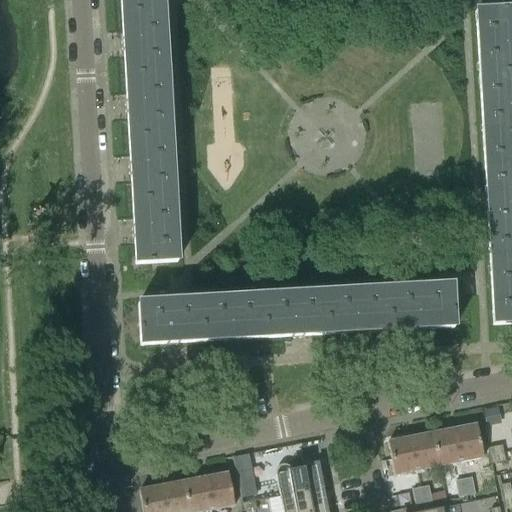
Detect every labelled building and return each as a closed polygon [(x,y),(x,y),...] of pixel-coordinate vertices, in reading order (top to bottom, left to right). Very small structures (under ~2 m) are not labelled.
[(120,0),(121,15),(162,13),(161,0),(120,0)] [(511,11),(475,13),(478,76),(511,74),(511,11)] [(166,75),(162,13),(121,15),(124,78),(166,75)] [(511,136),(511,74),(478,76),(482,138),(511,136)] [(169,137),(166,75),(124,78),(128,140),(169,137)] [(511,198),(511,136),(482,138),(485,200),(511,198)] [(173,200),(169,137),(128,140),(131,202),(173,200)] [(511,261),(511,198),(485,200),(489,263),(511,261)] [(176,263),(173,200),(131,202),(135,265),(176,263)] [(511,324),(511,261),(489,263),(492,325),(511,324)] [(387,291),(390,332),(453,328),(450,287),(387,291)] [(387,291),(325,294),(328,335),(390,332),(387,291)] [(263,298),(265,339),(328,335),(325,294),(263,298)] [(263,298),(201,301),(203,342),(265,339),(263,298)] [(140,346),(178,344),(203,342),(201,301),(138,305),(140,346)] [(486,426),(497,424),(495,411),(484,413),(486,426)] [(476,426),(453,430),(459,463),(482,459),(476,426)] [(431,435),(438,468),(459,463),(453,430),(431,435)] [(431,435),(409,439),(416,472),(438,468),(431,435)] [(393,476),(416,472),(409,439),(387,443),(393,476)] [(488,449),(490,457),(503,454),(501,446),(488,449)] [(505,462),(503,454),(490,457),(492,465),(505,462)] [(232,458),(235,476),(248,474),(245,456),(232,458)] [(275,473),(275,474),(275,475),(275,476),(280,498),(319,490),(315,468),(303,470),(292,472),(291,471),(291,470),(290,469),(289,468),(288,467),(287,466),(286,466),(285,466),(284,466),(283,466),(282,466),(281,466),(280,466),(280,467),(279,467),(278,467),(278,468),(277,468),(277,469),(276,469),(276,470),(276,471),(275,471),(275,472),(275,473)] [(227,474),(204,479),(210,511),(211,511),(233,508),(227,474)] [(183,483),(188,511),(210,511),(204,479),(183,483)] [(471,479),(462,480),(466,497),(474,495),(471,479)] [(458,498),(466,497),(462,480),(454,482),(458,498)] [(188,511),(183,483),(161,487),(165,511),(188,511)] [(500,486),(503,498),(511,497),(509,484),(500,486)] [(142,511),(165,511),(161,487),(138,491),(142,511)] [(427,487),(419,489),(423,505),(431,503),(427,487)] [(415,507),(423,505),(419,489),(411,490),(415,507)] [(319,511),(323,511),(319,490),(280,498),(282,511),(319,511)] [(240,498),(241,506),(254,503),(253,495),(240,498)] [(511,509),(511,498),(511,497),(503,498),(505,511),(511,509)] [(254,503),(241,506),(242,511),(251,511),(256,511),(254,503)]
